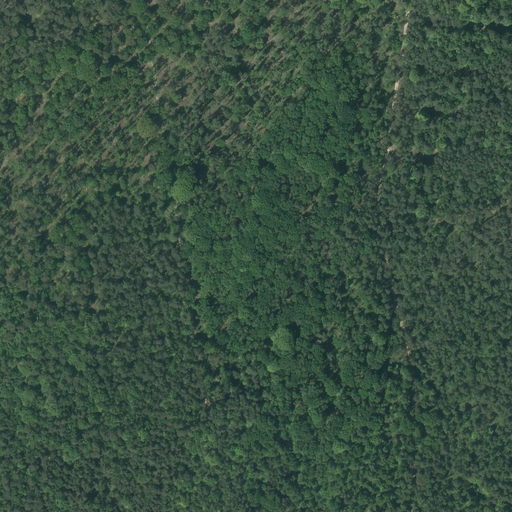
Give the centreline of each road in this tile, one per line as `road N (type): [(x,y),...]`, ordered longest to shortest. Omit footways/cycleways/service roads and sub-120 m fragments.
road 1 (track): [(223,511),(142,0)]
road 2 (track): [(412,511),(413,378),(377,213),(407,0)]
